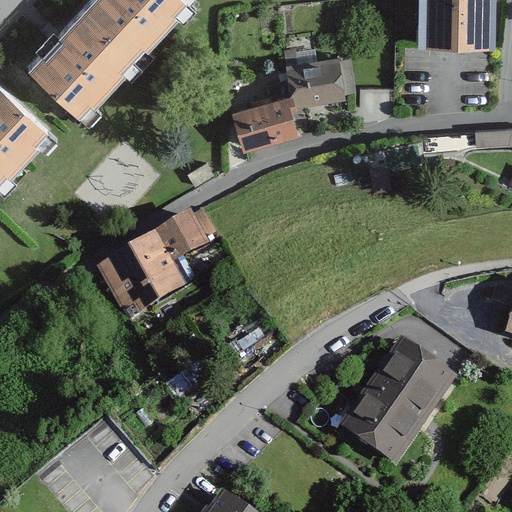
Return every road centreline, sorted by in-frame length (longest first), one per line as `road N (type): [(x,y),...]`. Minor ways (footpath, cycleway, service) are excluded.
road 1 (residential): [(0,330),(102,259),(272,166),(370,136),(511,119)]
road 2 (residential): [(147,511),(218,433),(341,332),(420,287),(511,268)]
